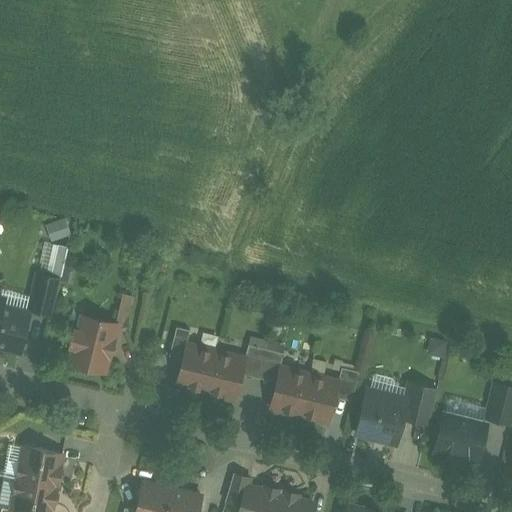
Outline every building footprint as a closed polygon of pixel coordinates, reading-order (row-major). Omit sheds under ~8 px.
[(54,239),(73,232),(67,216),(48,223),(54,239)] [(60,279),(37,273),(28,308),(51,314),(60,279)] [(28,314),(0,306),(0,345),(19,350),(28,314)] [(115,324),(83,316),(79,332),(75,331),(71,346),(75,347),(71,363),(103,371),(107,355),(109,356),(113,340),(111,339),(115,324)] [(190,330),(176,327),(169,356),(182,359),(186,344),(190,330)] [(434,338),(431,353),(445,355),(448,340),(434,338)] [(215,351),(186,344),(182,359),(176,384),(205,392),(215,351)] [(265,349),(248,344),(245,358),(241,374),(258,378),(265,349)] [(283,353),(265,349),(258,378),(276,382),(279,366),(283,353)] [(245,358),(215,351),(205,392),(235,399),(241,374),(245,358)] [(309,374),(279,366),(276,382),(270,407),(299,414),(309,374)] [(359,371),(341,367),(338,381),(334,396),(351,401),(359,371)] [(338,381),(309,374),(299,414),(328,421),(334,396),(338,381)] [(437,388),(408,381),(404,398),(406,399),(401,417),(428,423),(437,388)] [(511,417),(511,386),(494,382),(485,417),(511,423),(511,417)] [(404,398),(366,389),(356,432),(395,442),(401,417),(406,399),(404,398)] [(486,424),(443,414),(434,451),(451,455),(453,454),(477,460),(486,424)] [(62,453),(23,446),(17,478),(56,486),(62,453)] [(250,477),(233,473),(225,500),(241,505),(247,485),(248,486),(250,477)] [(51,511),(56,486),(17,478),(11,509),(11,510),(19,511),(51,511)] [(166,511),(172,488),(143,481),(136,510),(135,511),(166,511)] [(248,486),(247,485),(241,505),(239,511),(311,511),(314,503),(248,486)] [(197,511),(201,496),(172,488),(166,511),(197,511)]
